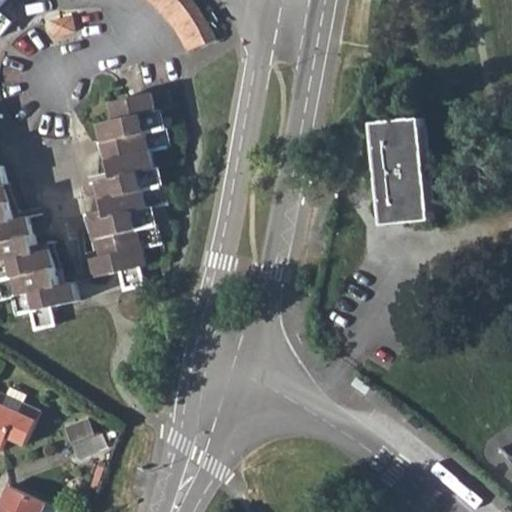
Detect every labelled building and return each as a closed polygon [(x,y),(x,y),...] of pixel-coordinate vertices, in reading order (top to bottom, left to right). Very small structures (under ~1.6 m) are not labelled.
[(0,0),(0,30),(2,33),(15,17),(0,5),(3,0),(0,0)] [(153,0),(155,0),(163,9),(171,20),(180,33),(186,46),(213,34),(207,20),(199,7),(194,0),(153,0)] [(74,13),(53,19),(57,35),(78,29),(74,13)] [(85,255),(89,275),(118,269),(121,287),(140,284),(137,265),(143,264),(140,244),(153,242),(146,204),(159,201),(149,145),(162,143),(155,105),(169,102),(166,85),(111,96),(114,114),(100,116),(108,154),(93,157),(104,212),(89,216),(97,253),(85,255)] [(375,127),(386,228),(434,223),(423,122),(375,127)] [(0,272),(8,296),(21,293),(26,311),(31,309),(37,327),(54,322),(49,304),(76,296),(70,278),(60,280),(49,247),(38,249),(26,213),(15,217),(0,170),(0,272)] [(370,392),(375,385),(361,374),(355,382),(370,392)] [(7,395),(6,398),(0,395),(0,454),(0,455),(7,441),(23,449),(38,416),(22,409),(25,403),(7,395)] [(103,436),(70,449),(75,461),(108,448),(103,436)] [(511,457),(500,456),(511,466),(511,457)] [(0,511),(54,511),(3,488),(0,494),(0,511)]
